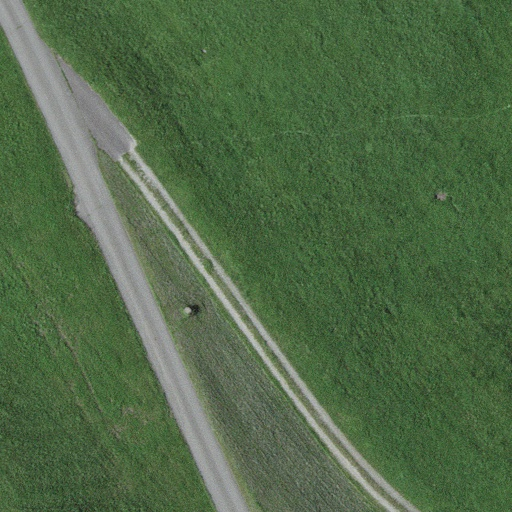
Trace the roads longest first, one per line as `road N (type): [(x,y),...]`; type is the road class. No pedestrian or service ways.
road 1 (residential): [(239,511),(58,102),(1,0)]
road 2 (track): [(58,102),(119,131),(376,497),(399,511)]
